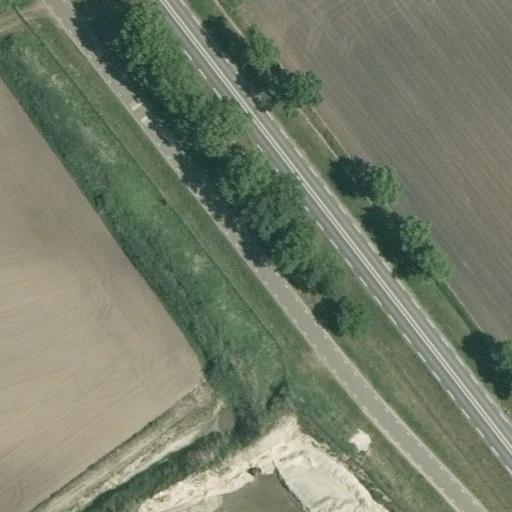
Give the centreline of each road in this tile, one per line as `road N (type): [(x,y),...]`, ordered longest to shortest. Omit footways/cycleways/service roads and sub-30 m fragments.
road 1 (unclassified): [(471,511),(310,330),(53,0)]
road 2 (secondary): [(511,450),(163,0)]
